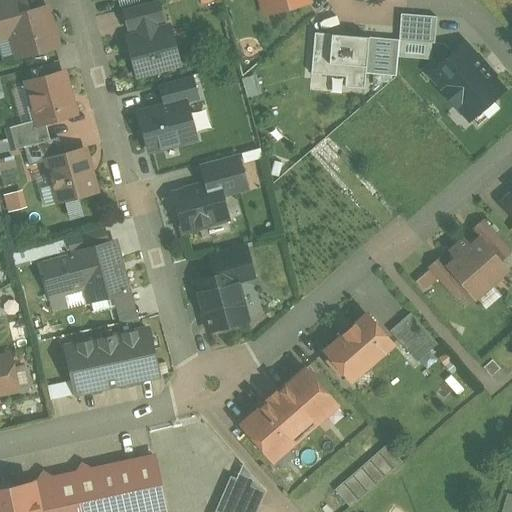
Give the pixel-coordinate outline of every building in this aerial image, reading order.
[(25,0),(0,0),(0,27),(7,25),(6,19),(29,12),(25,0)] [(158,0),(157,0),(124,9),(130,30),(137,28),(157,23),(164,21),(158,0)] [(260,0),(265,14),(308,2),(307,0),(260,0)] [(29,12),(6,19),(7,25),(9,32),(13,31),(20,56),(35,52),(40,55),(47,53),(50,48),(57,46),(47,7),(29,12)] [(400,18),(398,44),(434,46),(436,21),(400,18)] [(157,23),(137,28),(139,36),(128,39),(138,75),(140,74),(141,77),(158,72),(158,69),(161,69),(159,65),(179,59),(170,27),(159,30),(157,23)] [(313,37),(311,78),(345,80),(344,93),(364,94),(367,40),(313,37)] [(465,49),(429,80),(469,125),(505,94),(465,49)] [(65,72),(28,82),(38,120),(39,124),(47,122),(76,114),(65,72)] [(160,88),(166,110),(186,105),(196,103),(190,81),(160,88)] [(166,110),(141,118),(151,154),(196,141),(186,105),(166,110)] [(38,120),(10,127),(17,150),(25,147),(51,140),(51,139),(47,122),(39,124),(38,120)] [(51,140),(25,147),(30,166),(49,161),(48,159),(64,155),(60,137),(51,139),(51,140)] [(0,141),(0,152),(12,151),(10,139),(0,141)] [(64,155),(48,159),(49,161),(60,202),(97,192),(86,149),(64,155)] [(237,154),(202,164),(208,184),(218,181),(221,194),(246,187),(237,154)] [(0,159),(0,167),(1,173),(18,169),(16,157),(0,159)] [(205,190),(195,193),(189,189),(187,192),(176,195),(182,217),(179,218),(183,233),(199,229),(199,226),(228,218),(221,194),(220,190),(218,181),(208,184),(205,190)] [(5,195),(9,212),(29,207),(25,190),(5,195)] [(511,252),(511,251),(484,219),(473,229),(479,237),(480,236),(502,261),(511,252)] [(102,227),(68,236),(72,253),(107,244),(102,227)] [(502,261),(480,236),(479,237),(471,244),(464,237),(457,244),(493,285),(510,270),(502,261)] [(72,253),(41,262),(50,296),(85,287),(89,301),(112,295),(116,307),(130,303),(114,242),(107,244),(72,253)] [(245,244),(211,253),(217,276),(235,271),(237,281),(254,277),(245,244)] [(493,285),(457,244),(449,250),(455,257),(447,265),(446,266),(468,291),(476,300),(493,285)] [(440,257),(429,267),(458,300),(468,291),(446,266),(447,265),(440,257)] [(217,276),(196,282),(209,331),(218,328),(219,333),(221,334),(238,329),(240,327),(240,326),(239,322),(248,320),(237,281),(235,271),(217,276)] [(439,344),(411,313),(391,331),(418,362),(439,344)] [(368,315),(356,325),(355,325),(344,334),(345,335),(326,351),(351,381),(394,344),(368,315)] [(120,335),(131,382),(158,376),(148,329),(120,335)] [(104,388),(131,382),(120,335),(93,341),(104,388)] [(77,394),(104,388),(93,341),(66,347),(77,394)] [(11,356),(0,358),(0,393),(13,390),(9,375),(15,374),(11,356)] [(279,392),(277,391),(268,399),(269,400),(242,424),(270,456),(283,444),(287,449),(324,417),(320,412),(333,400),(306,369),(279,392)] [(388,444),(336,490),(351,507),(403,462),(388,444)] [(83,463),(77,472),(54,478),(44,472),(38,481),(35,482),(41,511),(166,511),(154,456),(93,469),(83,463)] [(257,511),(267,490),(244,464),(237,480),(232,477),(216,511),(257,511)] [(14,486),(4,480),(0,487),(0,511),(41,511),(35,482),(14,486)]
